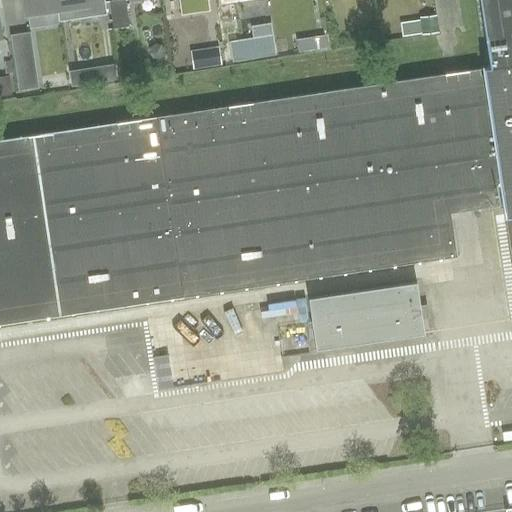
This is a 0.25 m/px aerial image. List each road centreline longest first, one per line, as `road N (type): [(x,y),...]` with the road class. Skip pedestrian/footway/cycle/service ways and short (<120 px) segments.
road 1 (unknown): [(0,493),(511,421)]
road 2 (unclassified): [(222,511),(511,468)]
